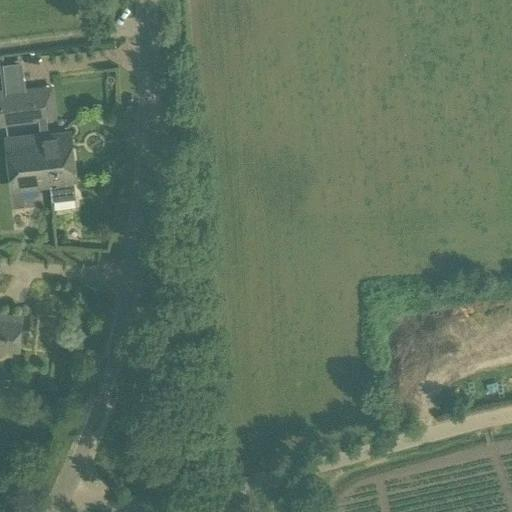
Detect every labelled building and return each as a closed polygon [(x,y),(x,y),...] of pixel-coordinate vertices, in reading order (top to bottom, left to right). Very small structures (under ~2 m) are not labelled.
[(6,89),(26,87),(23,59),(3,61),(6,89)] [(39,120),(35,86),(26,87),(6,89),(2,90),(2,89),(0,88),(0,125),(6,125),(6,124),(39,120)] [(44,154),(47,182),(49,181),(51,198),(53,198),(53,200),(75,197),(73,178),(76,178),(70,130),(37,134),(39,154),(44,154)] [(13,186),(47,182),(44,154),(39,154),(37,134),(7,138),(13,186)] [(0,345),(17,347),(20,317),(0,314),(0,345)]
